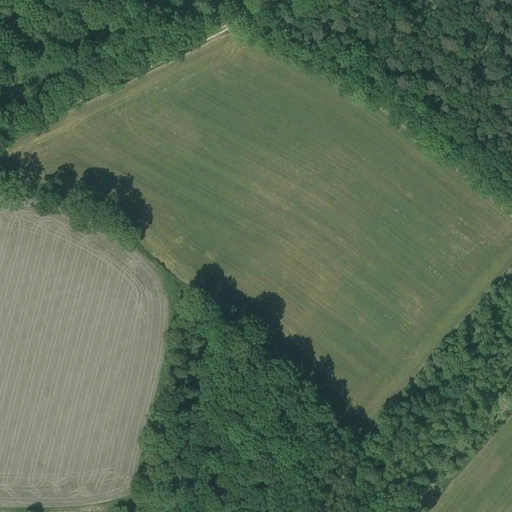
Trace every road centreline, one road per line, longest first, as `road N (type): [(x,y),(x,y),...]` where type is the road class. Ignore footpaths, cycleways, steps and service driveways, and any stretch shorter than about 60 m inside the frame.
road 1 (track): [(123,0),(242,16),(351,65),(511,193)]
road 2 (track): [(0,136),(264,0)]
